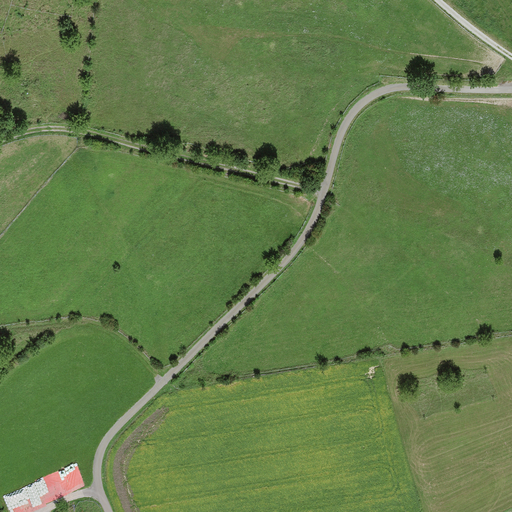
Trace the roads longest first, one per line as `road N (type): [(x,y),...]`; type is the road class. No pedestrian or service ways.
road 1 (unclassified): [(108,511),(96,470),(112,432),(289,258),(358,104),(394,87),(511,89)]
road 2 (track): [(0,143),(49,130),(86,135),(323,191)]
